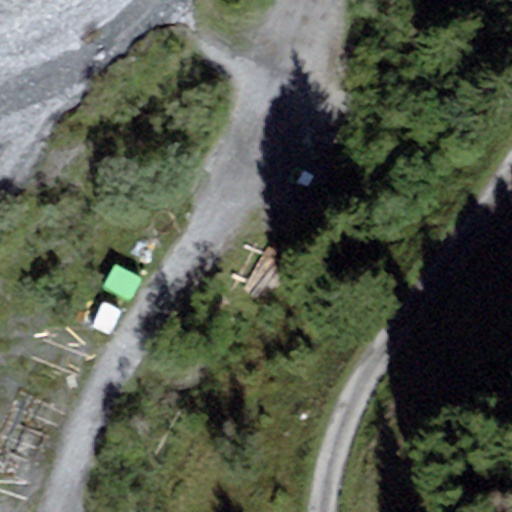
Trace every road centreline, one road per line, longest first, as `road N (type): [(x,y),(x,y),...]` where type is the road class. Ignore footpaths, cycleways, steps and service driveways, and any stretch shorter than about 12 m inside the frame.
road 1 (track): [(325,0),(294,39),(68,511)]
road 2 (track): [(511,161),(343,398),(315,511)]
